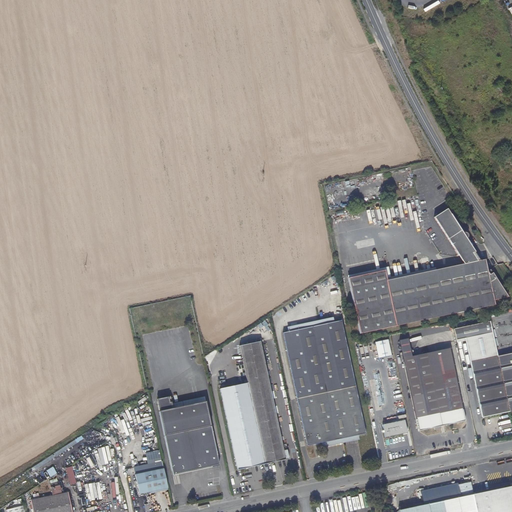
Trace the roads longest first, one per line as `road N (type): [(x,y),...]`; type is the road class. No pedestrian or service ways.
road 1 (secondary): [(511,256),(444,157),(366,0)]
road 2 (unclassified): [(511,448),(229,511)]
road 3 (track): [(0,489),(103,435),(115,442),(130,511)]
